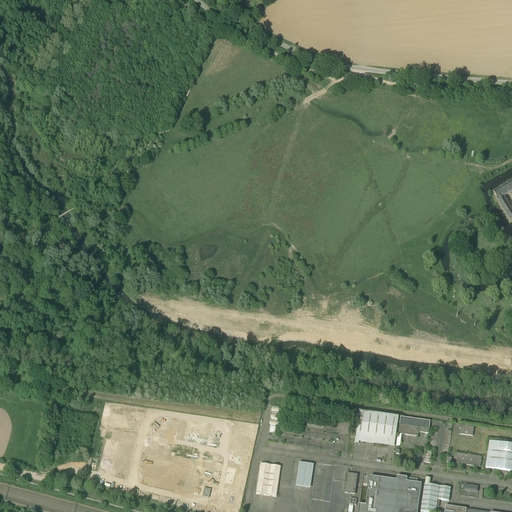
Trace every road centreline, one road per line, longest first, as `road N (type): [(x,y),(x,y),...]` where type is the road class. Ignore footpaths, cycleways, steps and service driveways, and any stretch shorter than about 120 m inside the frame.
road 1 (unclassified): [(511,83),(325,63),(197,0)]
road 2 (track): [(511,96),(354,73),(328,79),(217,26)]
